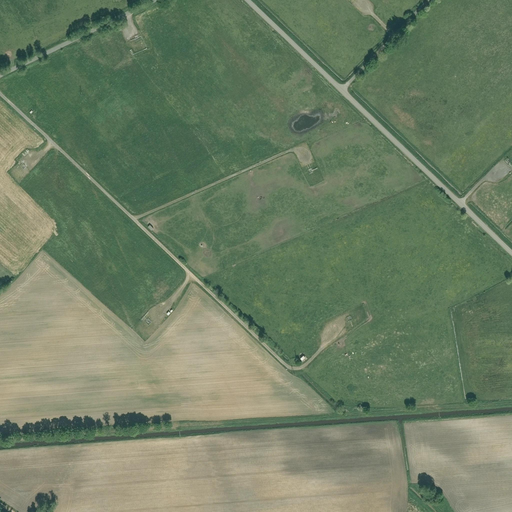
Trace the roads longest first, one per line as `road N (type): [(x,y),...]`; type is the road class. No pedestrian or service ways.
road 1 (unclassified): [(246,0),(511,253)]
road 2 (unclassified): [(0,75),(156,0)]
